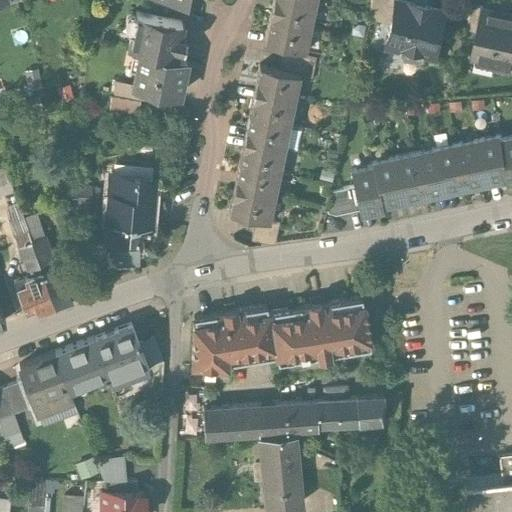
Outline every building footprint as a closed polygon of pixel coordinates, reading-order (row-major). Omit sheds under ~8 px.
[(193,0),(169,0),(169,5),(192,10),(193,0)] [(314,0),(273,0),(270,15),(309,23),(315,0),(314,0)] [(391,24),(396,0),(370,0),(367,19),(376,21),(391,24)] [(445,11),(396,0),(391,24),(386,47),(400,50),(403,54),(414,57),(421,54),(436,57),(445,11)] [(479,30),(484,7),(473,5),(468,28),(479,30)] [(511,13),(484,7),(479,30),(474,56),(511,64),(511,13)] [(129,46),(141,49),(175,56),(177,46),(184,48),(186,34),(180,33),(183,20),(136,11),(129,46)] [(304,48),(309,23),(270,15),(264,40),(283,44),(304,48)] [(386,47),(391,24),(376,21),(370,47),(386,50),(386,47)] [(304,48),(283,44),(281,55),(304,60),(306,49),(304,48)] [(187,58),(175,56),(141,49),(134,84),(154,88),(180,93),(187,58)] [(262,78),(260,90),(294,97),(299,73),(259,65),(257,77),(262,78)] [(134,84),(117,81),(114,93),(152,100),(154,88),(134,84)] [(289,121),(294,97),(260,90),(257,101),(252,100),(249,112),(289,121)] [(284,145),(289,121),(249,112),(246,126),(252,127),(250,138),(284,145)] [(488,181),(510,176),(501,136),(500,133),(479,138),(488,181)] [(511,134),(501,136),(510,176),(510,180),(511,179),(511,134)] [(279,169),(284,145),(250,138),(247,149),(242,148),(239,160),(279,169)] [(466,185),(488,181),(479,138),(457,142),(466,185)] [(445,190),(466,185),(457,142),(436,147),(445,190)] [(423,194),(445,190),(436,147),(414,152),(423,194)] [(402,199),(423,194),(414,152),(393,156),(402,199)] [(381,204),(402,199),(393,156),(371,161),(372,164),(381,204)] [(274,193),(279,169),(239,160),(236,174),(242,175),(239,186),(274,193)] [(0,194),(13,190),(3,164),(0,165),(0,194)] [(381,207),(381,204),(372,164),(350,169),(354,186),(358,206),(360,212),(381,207)] [(134,186),(107,188),(111,255),(138,254),(134,186)] [(269,217),(274,193),(239,186),(237,197),(232,196),(229,208),(269,217)] [(354,186),(334,190),(328,209),(335,211),(358,206),(354,186)] [(5,210),(18,246),(32,241),(22,217),(18,205),(5,210)] [(35,212),(22,217),(32,241),(44,237),(35,212)] [(32,241),(42,268),(54,300),(80,290),(68,258),(56,262),(46,236),(44,237),(32,241)] [(25,311),(54,300),(42,268),(32,241),(18,246),(17,247),(27,274),(13,279),(25,311)] [(309,303),(267,310),(274,352),(276,359),(317,352),(317,354),(328,353),(328,350),(368,344),(367,337),(370,336),(364,301),(361,301),(360,295),(321,301),(320,299),(308,301),(309,303)] [(191,322),(189,361),(227,363),(227,360),(274,352),(267,310),(265,303),(235,308),(235,306),(222,308),(223,310),(192,315),(194,322),(191,322)] [(92,336),(106,371),(109,381),(146,367),(135,341),(128,323),(92,336)] [(152,335),(135,341),(146,367),(162,361),(152,335)] [(106,371),(92,336),(56,351),(69,385),(106,371)] [(69,385),(56,351),(21,364),(37,407),(72,393),(69,385)] [(29,410),(19,378),(0,383),(0,411),(10,443),(25,438),(17,414),(29,410)] [(324,398),(311,399),(313,426),(385,420),(383,392),(346,395),(345,385),(323,387),(324,398)] [(202,407),(204,434),(313,426),(311,399),(202,407)] [(294,432),(259,435),(265,504),(300,501),(294,432)] [(502,472),(446,479),(449,511),(511,511),(511,451),(500,453),(502,472)] [(123,453),(92,454),(102,477),(124,477),(123,453)] [(92,454),(75,461),(81,477),(98,470),(92,454)] [(32,478),(29,511),(52,511),(55,480),(32,478)] [(144,511),(144,490),(104,489),(103,511),(144,511)] [(79,511),(82,496),(65,494),(62,511),(79,511)] [(0,511),(6,511),(8,497),(0,496),(0,511)]
